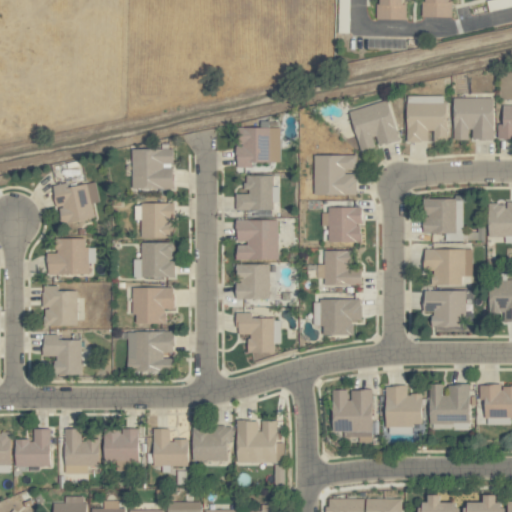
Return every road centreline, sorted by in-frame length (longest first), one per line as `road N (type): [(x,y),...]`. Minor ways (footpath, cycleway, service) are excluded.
road 1 (residential): [(0,399),(184,398),(345,360),(511,354)]
road 2 (residential): [(208,395),(206,145)]
road 3 (residential): [(511,468),(308,480)]
road 4 (residential): [(14,399),(15,221)]
road 5 (residential): [(357,0),(368,27),(452,28),(511,14)]
road 6 (residential): [(396,354),(395,181)]
road 7 (residential): [(308,511),(299,371)]
